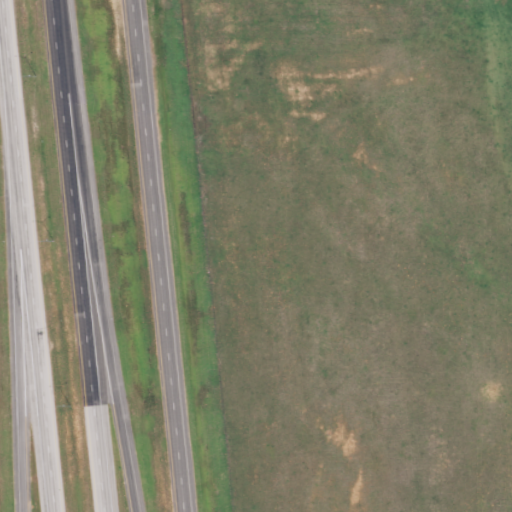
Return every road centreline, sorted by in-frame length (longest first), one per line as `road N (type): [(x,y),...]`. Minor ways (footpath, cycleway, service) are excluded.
road 1 (motorway): [(136,511),(52,0)]
road 2 (tertiary): [(185,511),(131,0)]
road 3 (motorway): [(105,511),(51,0)]
road 4 (motorway): [(0,0),(51,511)]
road 5 (motorway): [(18,170),(22,511)]
